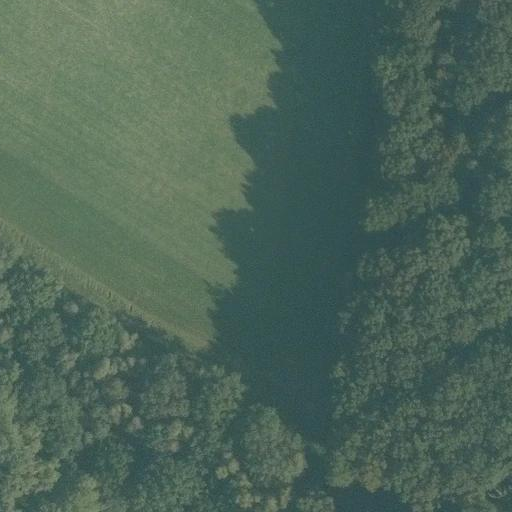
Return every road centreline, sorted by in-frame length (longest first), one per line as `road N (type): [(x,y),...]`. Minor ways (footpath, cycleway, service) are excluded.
road 1 (track): [(0,310),(306,511)]
road 2 (track): [(0,429),(125,511)]
